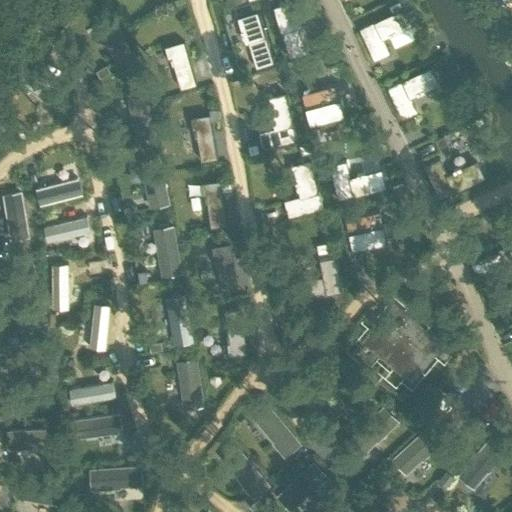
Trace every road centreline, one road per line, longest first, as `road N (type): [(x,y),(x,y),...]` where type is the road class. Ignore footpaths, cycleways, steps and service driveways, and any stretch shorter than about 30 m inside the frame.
road 1 (track): [(0,8),(71,58),(129,374),(180,473),(232,511)]
road 2 (track): [(153,511),(270,354),(382,281),(448,259)]
road 3 (track): [(197,0),(231,111),(270,354)]
